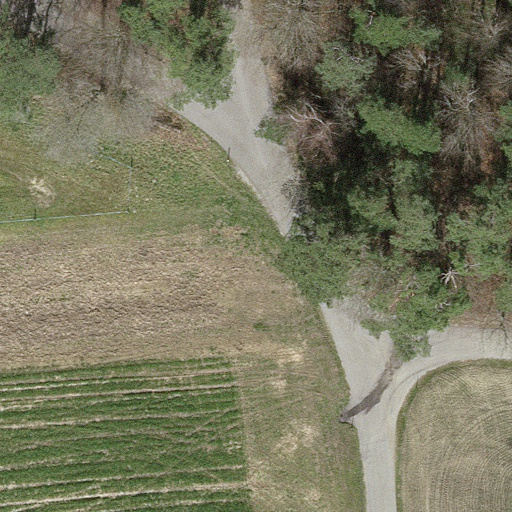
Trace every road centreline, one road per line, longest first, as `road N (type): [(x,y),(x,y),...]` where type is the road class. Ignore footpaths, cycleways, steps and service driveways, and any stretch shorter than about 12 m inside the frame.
road 1 (track): [(30,0),(254,136),(373,353)]
road 2 (track): [(373,353),(385,511)]
road 3 (track): [(511,345),(373,353)]
road 4 (track): [(232,0),(254,136)]
